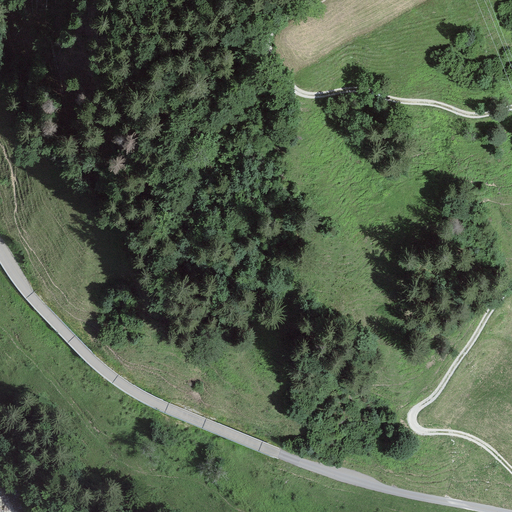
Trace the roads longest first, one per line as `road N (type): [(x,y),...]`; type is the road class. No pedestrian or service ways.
road 1 (unclassified): [(0,249),(30,294),(133,390),(328,472),(497,511)]
road 2 (track): [(511,108),(476,115),(370,91),(308,96),(293,88),(271,62),(268,37),(281,19),(324,0)]
road 3 (track): [(511,471),(460,433),(412,424),(415,406),(437,392),(481,317),(511,287)]
